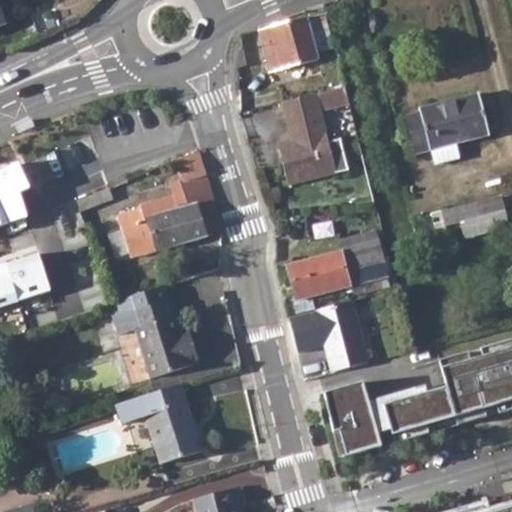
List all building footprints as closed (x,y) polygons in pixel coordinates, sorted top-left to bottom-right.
[(306,20),(258,32),(268,71),(317,59),(306,20)] [(317,90),(283,100),(290,127),(294,126),(296,135),(292,137),(279,141),(290,182),(350,166),(342,135),(330,138),(317,90)] [(415,154),(430,150),(454,144),(488,135),(477,95),(420,110),(420,113),(404,117),(415,154)] [(454,144),(430,150),(434,165),(458,159),(454,144)] [(176,156),(175,159),(181,181),(169,184),(173,196),(138,207),(132,208),(129,212),(117,215),(130,258),(223,229),(199,150),(184,155),(176,156)] [(0,227),(27,217),(19,196),(32,189),(20,166),(0,174),(0,227)] [(113,191),(82,195),(85,224),(117,220),(113,191)] [(474,203),(430,214),(438,244),(482,233),(474,203)] [(374,210),(351,216),(354,228),(378,222),(374,210)] [(344,220),(321,225),(324,237),(347,231),(344,220)] [(340,254),(288,268),(297,299),(387,275),(376,233),(338,243),(340,254)] [(0,308),(51,293),(38,255),(0,267),(0,308)] [(167,289),(111,306),(122,338),(139,333),(154,380),(203,365),(195,341),(187,343),(176,304),(172,305),(167,289)] [(354,302),(288,320),(297,354),(322,347),(330,376),(371,365),(354,302)] [(511,339),(439,360),(447,388),(458,426),(487,417),(485,409),(497,405),(499,414),(511,410),(511,339)] [(340,431),(347,457),(382,447),(378,434),(371,409),(369,402),(363,382),(324,393),(334,433),(340,431)] [(371,409),(378,434),(391,431),(384,406),(428,393),(425,386),(369,402),(371,409)] [(185,387),(120,406),(126,425),(149,419),(163,466),(204,454),(199,436),(196,434),(193,424),(195,423),(185,387)] [(391,431),(395,444),(458,426),(447,388),(428,393),(384,406),(391,431)] [(485,409),(487,417),(499,414),(497,405),(485,409)] [(239,511),(239,508),(244,507),(248,507),(243,488),(194,501),(196,511),(239,511)] [(38,511),(35,502),(5,511),(4,511),(38,511)]
